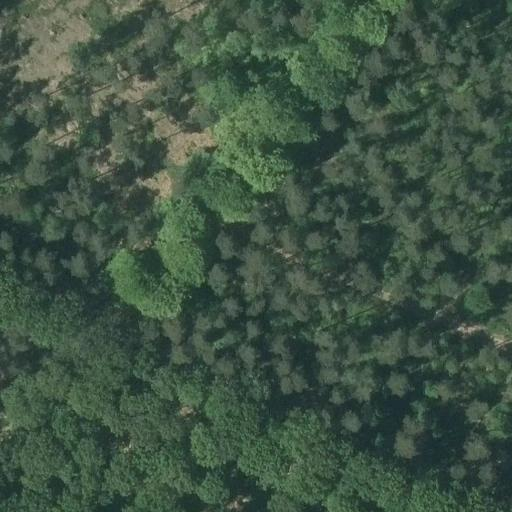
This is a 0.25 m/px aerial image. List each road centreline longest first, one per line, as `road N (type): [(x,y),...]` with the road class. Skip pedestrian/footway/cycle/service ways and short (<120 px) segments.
road 1 (track): [(0,467),(199,210),(343,0)]
road 2 (track): [(199,210),(511,348)]
